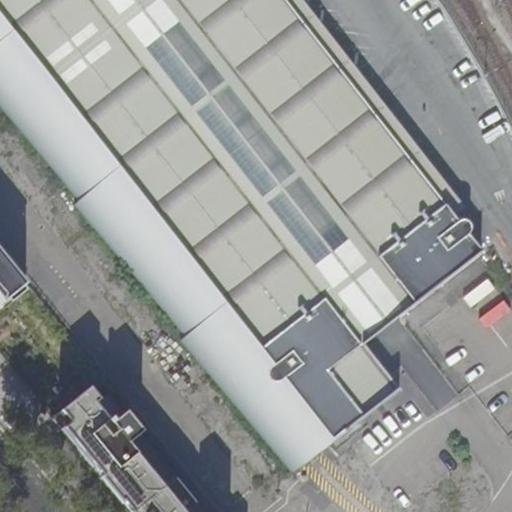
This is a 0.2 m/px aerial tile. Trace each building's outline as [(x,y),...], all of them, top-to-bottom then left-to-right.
[(0,0),(0,110),(79,203),(74,207),(186,338),(181,342),(294,476),(311,457),(400,392),(364,346),(480,254),(467,236),(467,226),(457,223),(372,116),(280,0),(0,0)] [(280,0),(372,116),(381,110),(294,0),(280,0)] [(0,311),(34,283),(0,242),(0,311)] [(463,391),(487,372),(465,342),(440,361),(463,391)] [(93,386),(57,415),(135,511),(188,511),(132,442),(146,430),(130,410),(119,419),(116,415),(112,418),(99,402),(103,399),(93,386)]
